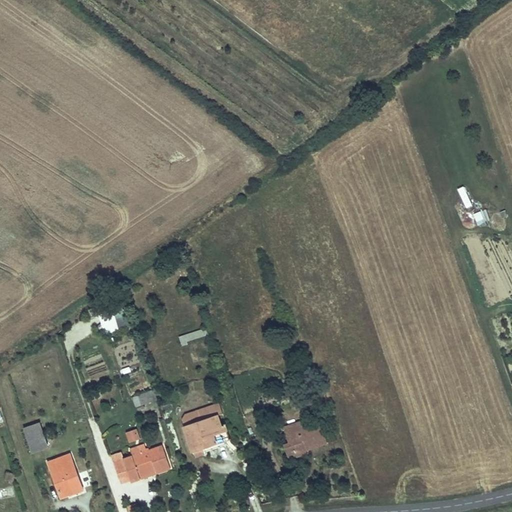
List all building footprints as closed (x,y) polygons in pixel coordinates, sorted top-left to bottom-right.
[(464,185),(457,188),(466,208),(473,205),(464,185)] [(478,225),(491,220),(486,208),(473,213),(478,225)] [(511,280),(510,271),(499,273),(493,246),(484,248),(495,297),(511,293),(511,280)] [(126,306),(99,311),(102,331),(129,327),(126,306)] [(206,327),(179,336),(182,344),(209,335),(206,327)] [(158,399),(154,390),(148,393),(151,402),(158,399)] [(151,402),(148,393),(133,398),(136,407),(151,402)] [(181,419),(183,426),(217,416),(222,415),(219,404),(184,414),(181,419)] [(217,416),(183,426),(191,452),(193,452),(194,456),(203,454),(202,449),(216,445),(211,429),(220,426),(217,416)] [(290,434),(306,429),(304,422),(283,428),(288,446),(293,444),(290,434)] [(48,446),(40,423),(22,429),(31,452),(48,446)] [(311,449),(330,444),(324,424),(306,429),(290,434),(293,444),(288,446),(284,447),(286,456),(294,454),(295,458),(307,454),(306,451),(304,446),(310,445),(311,449)] [(211,429),(216,445),(229,441),(225,425),(220,426),(211,429)] [(141,440),(137,429),(125,433),(129,444),(141,440)] [(171,469),(164,447),(148,452),(146,445),(131,450),(133,457),(125,460),(123,453),(113,456),(122,484),(131,481),(132,483),(141,479),(140,476),(156,471),(157,474),(171,469)] [(69,454),(55,459),(57,466),(72,460),(69,454)] [(48,461),(62,498),(72,494),(69,488),(81,484),(72,460),(57,466),(55,459),(48,461)] [(141,479),(157,474),(156,471),(140,476),(141,479)] [(81,484),(69,488),(72,494),(83,490),(81,484)] [(0,489),(0,498),(11,497),(10,488),(0,489)]
